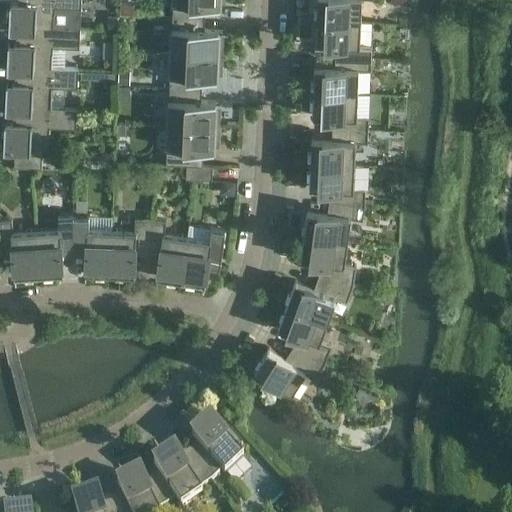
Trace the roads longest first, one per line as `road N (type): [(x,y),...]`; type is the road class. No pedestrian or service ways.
road 1 (residential): [(231,310),(257,254),(269,0)]
road 2 (residential): [(39,464),(112,439),(144,418),(183,383),(231,310)]
road 3 (residential): [(0,299),(102,296),(231,310)]
